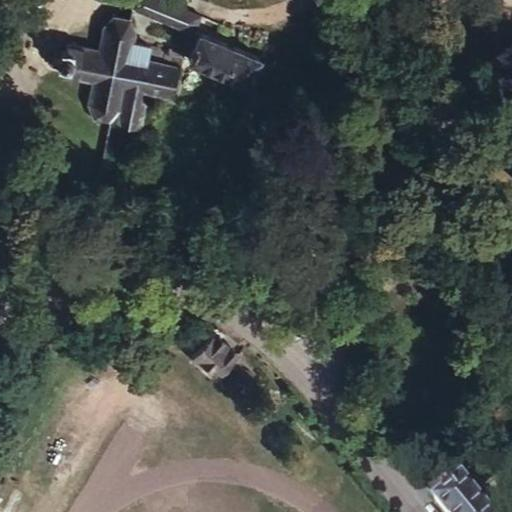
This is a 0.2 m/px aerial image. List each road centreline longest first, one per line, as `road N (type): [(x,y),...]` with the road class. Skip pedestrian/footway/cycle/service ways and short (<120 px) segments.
road 1 (tertiary): [(0,312),(77,290),(130,287),(220,309),(253,327),(301,374),(414,511)]
road 2 (track): [(301,374),(405,222),(453,95),(458,0)]
